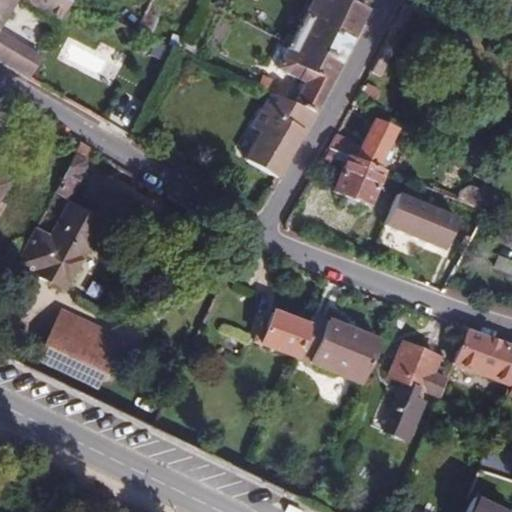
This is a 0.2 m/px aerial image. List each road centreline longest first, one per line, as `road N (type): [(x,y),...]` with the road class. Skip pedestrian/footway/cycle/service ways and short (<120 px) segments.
road 1 (residential): [(0,85),(265,237)]
road 2 (residential): [(265,237),(389,0)]
road 3 (residential): [(511,331),(265,237)]
road 4 (secondary): [(0,404),(220,511)]
